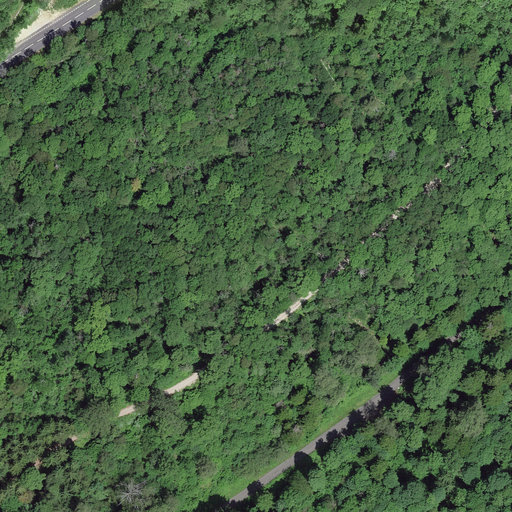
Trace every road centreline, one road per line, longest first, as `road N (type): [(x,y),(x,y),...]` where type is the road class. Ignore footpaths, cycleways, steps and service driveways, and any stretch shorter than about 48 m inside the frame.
road 1 (track): [(0,490),(82,431),(220,361),(282,317),(450,165),(511,95)]
road 2 (unclassified): [(215,511),(511,300)]
road 3 (tertiary): [(105,0),(0,61)]
